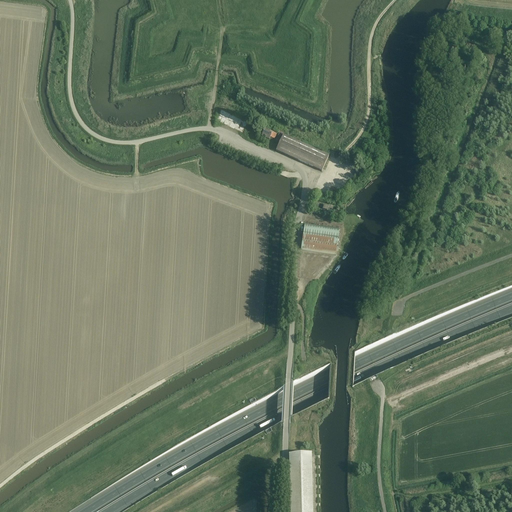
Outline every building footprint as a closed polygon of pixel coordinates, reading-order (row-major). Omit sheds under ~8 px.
[(226,117),(224,124),(243,130),(245,124),(226,117)] [(270,138),(274,139),(277,135),(265,129),(261,136),(269,140),(270,138)] [(276,151),(322,172),(329,156),(283,135),(283,136),(279,134),(276,140),(280,142),(276,151)] [(304,224),(301,244),(301,250),(336,255),(339,229),(304,224)] [(359,380),(375,374),(380,374),(379,372),(376,372),(372,374),(369,374),(363,376),(363,374),(359,374),(361,377),(358,378),(358,380),(359,380)] [(376,464),(377,445),(365,445),(364,463),(376,464)] [(290,511),(312,511),(311,454),(289,454),(290,511)]
